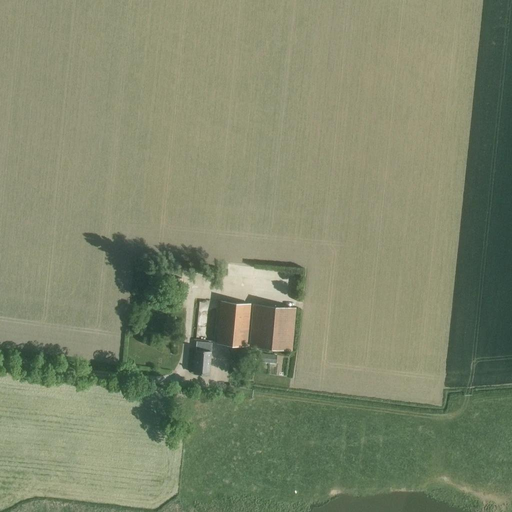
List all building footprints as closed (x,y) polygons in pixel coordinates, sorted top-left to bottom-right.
[(179,308),(181,278),(169,277),(167,307),(179,308)] [(216,343),(231,345),(246,346),(247,336),(250,304),(220,301),(217,333),(216,343)] [(248,346),(291,351),(296,309),(252,304),(248,346)] [(196,342),(193,373),(209,375),(211,343),(196,342)] [(280,360),(280,376),(291,377),(292,360),(280,360)]
